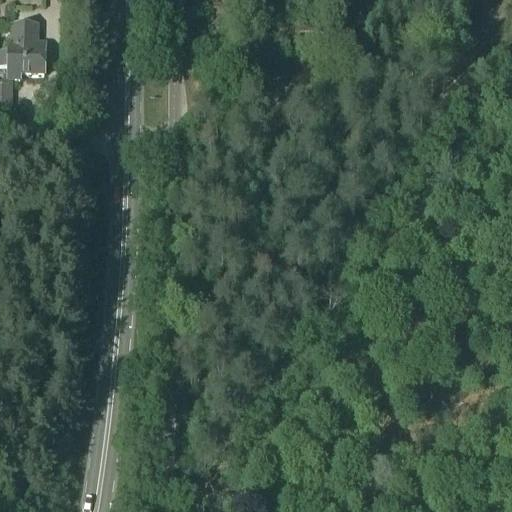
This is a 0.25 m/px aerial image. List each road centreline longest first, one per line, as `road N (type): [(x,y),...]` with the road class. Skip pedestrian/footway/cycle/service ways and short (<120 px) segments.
road 1 (primary): [(98,511),(116,370),(121,0)]
road 2 (track): [(0,156),(121,130),(169,130),(359,87)]
road 3 (track): [(359,87),(480,67)]
